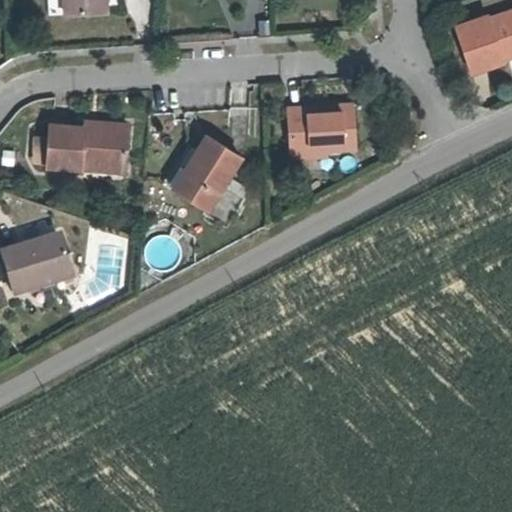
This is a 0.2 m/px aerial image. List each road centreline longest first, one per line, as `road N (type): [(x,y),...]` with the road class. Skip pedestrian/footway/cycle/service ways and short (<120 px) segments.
road 1 (unclassified): [(464,149),(0,393)]
road 2 (residential): [(0,107),(30,76),(399,47)]
road 3 (residential): [(399,47),(464,149)]
